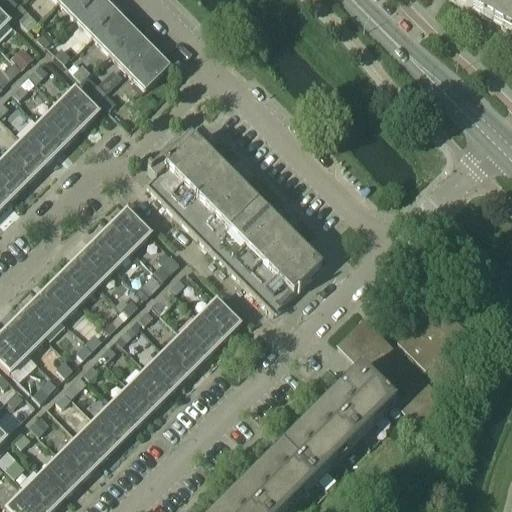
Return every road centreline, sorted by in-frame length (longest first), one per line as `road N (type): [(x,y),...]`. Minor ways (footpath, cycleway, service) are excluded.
road 1 (residential): [(130,511),(390,251)]
road 2 (residential): [(0,298),(46,252),(51,222),(103,169),(127,163),(215,75)]
road 3 (residential): [(390,251),(215,75)]
road 4 (tertiary): [(499,142),(350,0)]
road 5 (residential): [(390,251),(499,142)]
